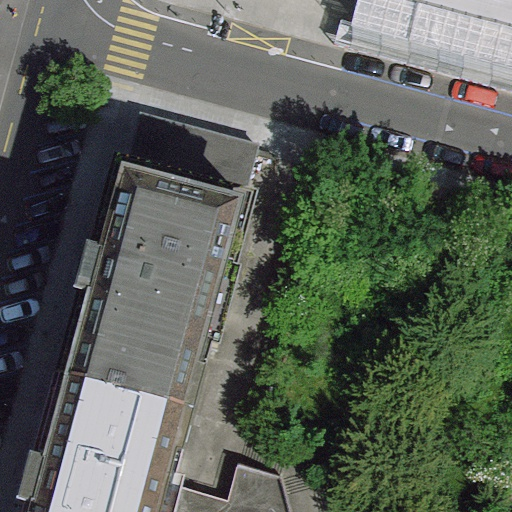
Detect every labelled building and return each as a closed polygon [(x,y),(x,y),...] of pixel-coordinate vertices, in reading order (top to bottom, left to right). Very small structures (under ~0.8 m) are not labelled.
[(511,0),(366,0),(360,23),(429,41),(427,47),(511,69),(511,0)] [(128,174),(245,205),(261,148),(143,116),(128,174)] [(55,382),(194,420),(252,207),(245,205),(128,174),(122,172),(100,257),(90,255),(55,382)] [(177,511),(183,490),(176,488),(194,420),(55,382),(21,507),(31,509),(29,511),(177,511)] [(511,511),(511,454),(496,511),(511,511)] [(294,511),(286,477),(241,467),(232,503),(183,490),(177,511),(294,511)]
